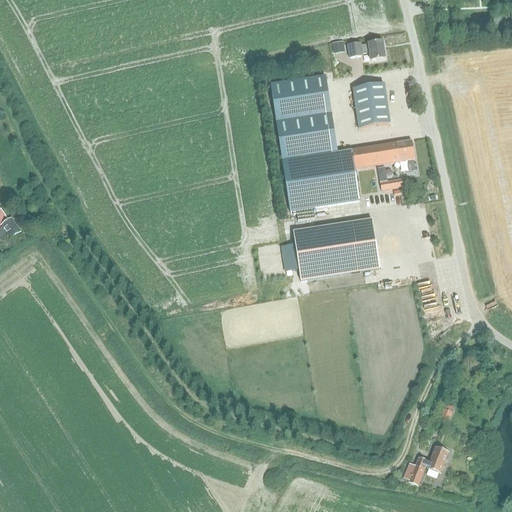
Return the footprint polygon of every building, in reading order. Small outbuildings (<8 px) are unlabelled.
[(344,42),(333,44),(334,53),(345,51),(344,42)] [(368,46),(354,48),(348,49),(350,59),(362,57),(362,55),(369,54),(370,62),(385,60),(383,43),(368,46)] [(415,161),(412,142),(352,152),(337,155),(324,79),(270,87),(282,163),(290,214),(360,203),(355,171),(415,161)] [(384,87),(352,91),(358,132),(390,127),(384,87)] [(381,192),(403,188),(402,180),(380,184),(381,192)] [(2,229),(0,230),(0,238),(2,241),(7,237),(11,242),(21,235),(11,220),(1,227),(2,229)] [(293,234),(301,284),(380,271),(372,222),(293,234)] [(447,425),(452,414),(445,411),(440,422),(447,425)] [(408,485),(417,488),(426,467),(428,467),(427,470),(440,475),(448,454),(435,449),(429,465),(427,464),(428,463),(418,459),(415,467),(409,465),(403,480),(409,483),(408,485)]
